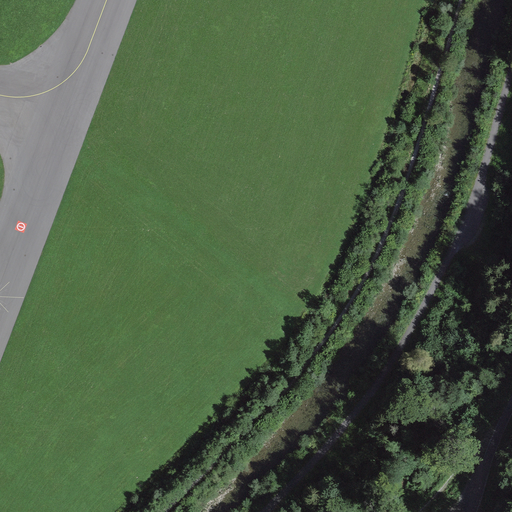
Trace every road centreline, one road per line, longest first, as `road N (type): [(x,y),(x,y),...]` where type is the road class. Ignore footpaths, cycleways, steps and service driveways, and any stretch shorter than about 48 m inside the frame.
road 1 (track): [(164,511),(297,376),(354,294),(406,180),(460,0)]
road 2 (unclassified): [(256,511),(399,351),(486,163),(511,66)]
road 3 (unclassified): [(457,511),(511,402)]
